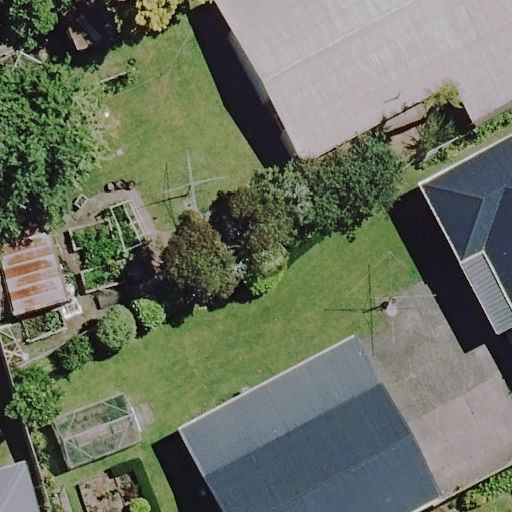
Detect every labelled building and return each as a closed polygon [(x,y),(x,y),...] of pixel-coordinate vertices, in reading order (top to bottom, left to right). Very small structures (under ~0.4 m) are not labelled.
[(511,113),(511,0),(227,0),(207,11),(295,179),(400,124),(419,162),(511,113)] [(511,151),(415,199),(490,351),(511,340),(511,151)] [(0,333),(65,317),(45,239),(0,250),(0,333)] [(432,511),(350,354),(174,446),(208,511),(432,511)] [(0,511),(27,511),(17,477),(0,482),(0,511)]
